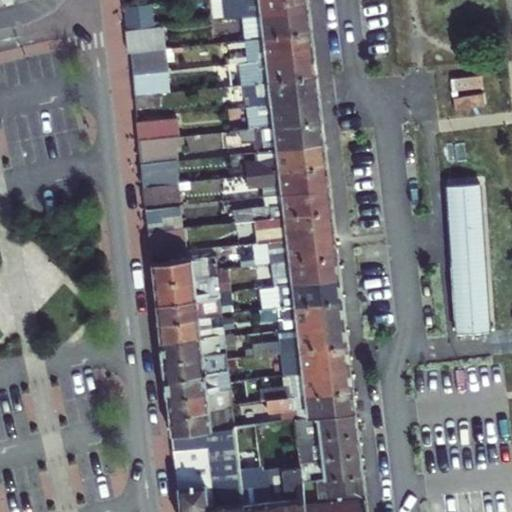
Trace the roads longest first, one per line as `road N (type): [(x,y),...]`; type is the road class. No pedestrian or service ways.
road 1 (residential): [(344,0),(355,103),(388,99),(415,349),(389,352),(407,511)]
road 2 (residential): [(144,480),(93,20)]
